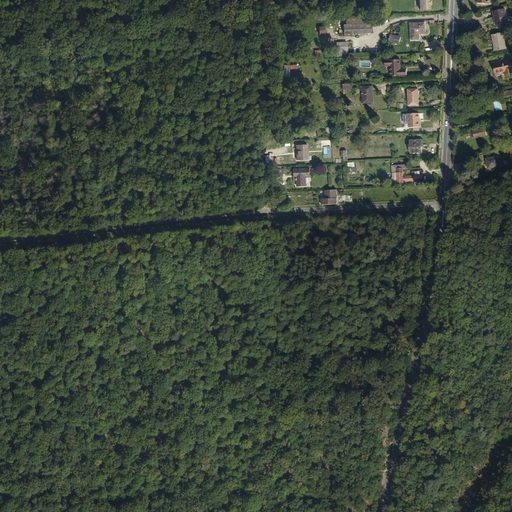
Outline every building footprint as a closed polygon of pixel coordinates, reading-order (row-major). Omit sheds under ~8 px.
[(417,0),(418,10),(430,9),(430,0),(417,0)] [(504,26),(503,12),(492,13),(492,19),(493,18),(495,28),(504,26)] [(376,38),(375,28),(346,29),(347,38),(376,38)] [(429,33),(429,28),(415,29),(416,44),(424,44),(424,39),(427,39),(427,33),(429,33)] [(390,34),(388,42),(398,44),(400,36),(390,34)] [(491,52),(503,50),(500,36),(489,37),(491,52)] [(410,51),(412,45),(402,43),(401,50),(410,51)] [(353,49),(342,50),(343,61),(353,61),(353,49)] [(509,75),(508,63),(491,67),(492,75),(501,74),(501,77),(509,75)] [(386,65),(386,71),(389,71),(389,81),(405,81),(405,74),(399,74),(399,64),(386,65)] [(359,106),(369,105),(368,90),(358,90),(359,106)] [(400,108),(411,108),(411,93),(401,93),(400,108)] [(508,115),(511,114),(511,95),(508,97),(507,94),(495,96),(496,100),(504,98),(508,115)] [(403,131),(413,130),(412,117),(402,117),(403,131)] [(477,133),(466,136),(467,143),(478,140),(477,133)] [(415,147),(415,141),(405,141),(406,153),(417,153),(417,147),(415,147)] [(310,159),(309,143),(298,144),(298,159),(310,159)] [(488,168),(488,164),(476,165),(476,171),(478,170),(478,175),(494,174),(494,168),(488,168)] [(312,176),(311,168),(296,168),(296,172),(295,172),(296,179),(299,179),(299,185),(308,185),(308,176),(312,176)] [(416,184),(416,178),(399,179),(399,181),(396,181),(396,169),(390,169),(390,171),(384,171),(384,188),(397,188),(396,183),(399,183),(399,185),(416,184)] [(319,200),(319,205),(338,204),(338,189),(324,189),(324,200),(319,200)]
